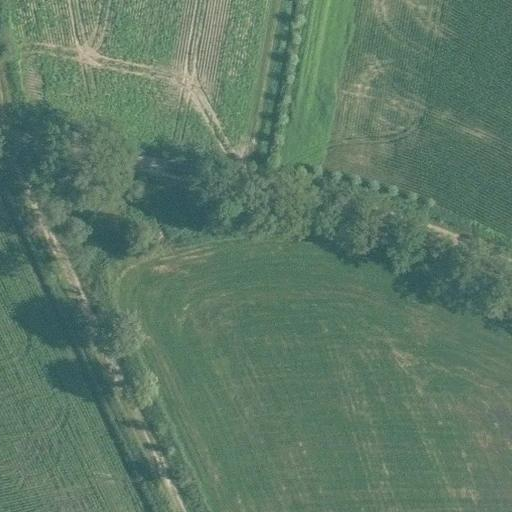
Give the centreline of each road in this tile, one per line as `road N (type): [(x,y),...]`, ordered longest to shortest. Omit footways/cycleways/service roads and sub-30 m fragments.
road 1 (track): [(511,271),(399,215),(0,135)]
road 2 (track): [(0,68),(13,136),(185,511)]
